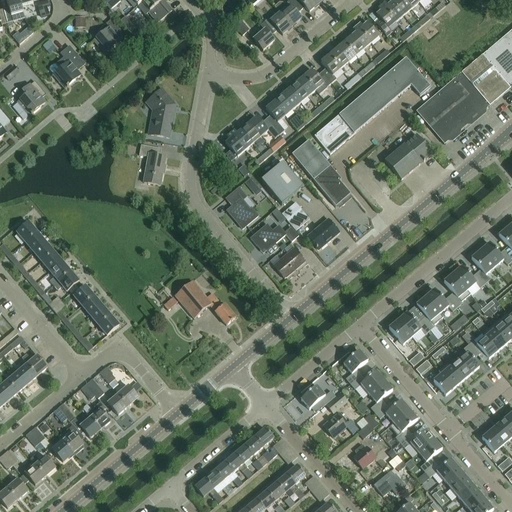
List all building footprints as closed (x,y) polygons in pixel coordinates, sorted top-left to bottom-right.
[(7,25),(14,23),(25,19),(22,9),(19,0),(5,0),(8,8),(3,10),(7,25)] [(19,0),(22,9),(34,5),(33,2),(39,0),(19,0)] [(85,0),(82,0),(80,3),(84,8),(89,4),(85,0)] [(110,10),(118,4),(121,2),(119,0),(112,0),(106,6),(110,10)] [(144,0),(142,3),(138,6),(146,16),(148,14),(148,13),(162,1),(163,0),(144,0)] [(279,14),(292,28),(292,27),(300,20),(301,20),(296,14),(301,11),(291,0),(289,0),(286,3),(285,5),(283,3),(279,2),(274,7),(280,13),(279,14)] [(319,5),(314,0),(291,0),(301,11),(304,8),(309,13),(310,13),(309,13),(318,5),(319,5)] [(403,16),(411,10),(402,0),(394,0),(392,3),(403,16)] [(419,3),(415,0),(402,0),(411,10),(419,3)] [(48,1),(38,4),(42,18),(49,15),(47,7),(50,6),(48,1)] [(167,7),(162,1),(148,13),(148,14),(157,24),(172,11),(168,6),(167,7)] [(403,16),(392,3),(388,6),(385,3),(382,6),(395,22),(403,16)] [(439,12),(445,7),(442,3),(436,9),(439,12)] [(386,37),(391,33),(388,29),(395,22),(382,6),(378,9),(380,12),(376,16),(381,22),(376,26),(386,37)] [(431,18),(433,17),(439,12),(436,9),(428,15),(431,18)] [(292,28),(279,14),(270,21),(268,18),(264,22),(274,34),(278,30),(282,36),(283,36),(282,35),(291,28),(292,28)] [(424,25),(430,20),(431,18),(428,15),(421,21),(424,25)] [(130,33),(135,29),(136,29),(125,16),(120,21),(130,33)] [(109,28),(94,41),(105,54),(104,55),(105,56),(109,53),(109,52),(121,42),(117,37),(121,34),(122,33),(110,20),(106,24),(109,28)] [(242,37),(249,31),(239,20),(233,25),(236,30),(242,37)] [(416,32),(418,30),(424,25),(421,21),(415,27),(413,28),(416,32)] [(270,37),(274,34),(264,22),(259,26),(264,31),(258,36),(255,33),(251,37),(263,52),(274,42),(270,37)] [(379,37),(367,24),(363,27),(360,24),(356,27),(371,44),(379,37)] [(231,34),(235,30),(232,26),(227,30),(231,34)] [(363,50),(371,44),(356,27),(353,30),(356,33),(351,37),(363,50)] [(409,38),(414,33),(416,32),(413,28),(411,29),(406,34),(409,38)] [(63,30),(58,34),(66,42),(70,38),(63,30)] [(511,30),(416,112),(438,138),(444,145),(511,87),(511,30)] [(402,43),(409,38),(406,34),(399,40),(402,43)] [(363,50),(351,37),(347,40),(345,37),(341,40),(355,57),(363,50)] [(347,63),(355,57),(341,40),(338,43),(340,46),(336,50),(347,63)] [(50,68),(50,71),(54,75),(53,76),(64,91),(69,87),(68,86),(80,76),(76,71),(83,65),(84,66),(85,66),(69,47),(61,54),(69,63),(60,70),(56,65),(53,65),(50,68)] [(347,63),(336,50),(332,53),(330,50),(326,53),(340,70),(347,63)] [(384,59),(390,54),(387,51),(381,56),(384,59)] [(331,84),(336,80),(332,76),(340,70),(326,53),(322,56),(325,59),(321,63),(326,69),(321,73),(331,84)] [(60,65),(65,61),(62,55),(56,59),(60,65)] [(376,66),(377,65),(384,59),(381,56),(374,61),(373,62),(376,66)] [(406,59),(338,116),(339,116),(354,135),(411,87),(420,97),(430,88),(406,59)] [(368,72),(374,67),(376,66),(373,62),(371,63),(365,69),(368,72)] [(9,81),(18,73),(14,68),(15,68),(5,76),(9,81)] [(361,79),(362,77),(368,72),(365,69),(358,75),(361,79)] [(317,77),(312,71),(307,74),(305,71),(301,74),(315,91),(319,87),(323,92),(327,88),(331,84),(321,73),(317,77)] [(307,97),(315,91),(301,74),(298,77),(300,80),(296,84),(307,97)] [(350,81),(350,82),(353,85),(359,80),(361,79),(358,75),(356,76),(353,79),(350,81)] [(45,95),(34,82),(31,85),(30,84),(21,92),(25,96),(12,108),(24,121),(28,117),(29,118),(33,115),(33,114),(45,103),(41,99),(45,95)] [(347,90),(353,85),(350,82),(344,87),(347,90)] [(307,97),(296,84),(292,87),(289,84),(286,88),(300,104),(307,97)] [(292,110),(300,104),(286,88),(282,90),(285,93),(281,97),(292,110)] [(169,139),(175,105),(162,90),(148,102),(154,109),(158,114),(158,115),(155,115),(152,127),(150,127),(148,135),(159,137),(169,139)] [(292,110),(281,97),(277,100),(274,97),(271,100),(285,117),(292,110)] [(328,106),(334,101),(331,97),(325,102),(328,106)] [(279,136),(285,131),(278,123),(285,117),(271,100),(267,103),(270,106),(265,110),(270,116),(266,120),(279,136)] [(321,113),(328,106),(325,102),(317,109),(321,113)] [(0,138),(6,133),(2,129),(7,125),(10,122),(0,109),(0,138)] [(313,119),(321,113),(317,109),(310,116),(313,119)] [(305,126),(313,119),(310,116),(302,122),(305,126)] [(339,116),(314,137),(330,156),(354,135),(339,116)] [(261,124),(256,118),(252,121),(249,118),(246,121),(260,138),(268,132),(275,140),(279,136),(266,120),(261,124)] [(298,126),(293,120),(290,122),(298,132),(305,126),(302,122),(298,126)] [(252,145),(260,138),(246,121),(242,124),(245,128),(241,131),(252,145)] [(252,145),(241,131),(237,134),(234,131),(230,135),(245,151),(252,145)] [(245,151),(230,135),(227,137),(230,140),(225,144),(231,151),(225,155),(231,163),(245,151)] [(424,161),(432,155),(416,135),(385,162),(401,181),(420,165),(419,163),(422,161),(423,163),(425,162),(424,161)] [(341,181),(308,142),(292,156),(335,208),(350,195),(340,183),(341,181)] [(160,187),(165,158),(160,157),(161,150),(151,148),(141,146),(139,155),(148,157),(144,183),(150,185),(160,187)] [(265,160),(273,153),(270,149),(262,156),(265,160)] [(258,166),(265,160),(262,156),(254,163),(258,166)] [(251,172),(258,166),(254,163),(248,168),(251,172)] [(282,206),(303,188),(282,164),(261,182),(282,206)] [(250,179),(245,184),(247,187),(252,188),(255,185),(250,179)] [(246,197),(239,188),(226,199),(232,207),(227,212),(233,219),(235,218),(239,223),(238,224),(242,230),(258,217),(252,209),(250,211),(242,201),(246,197)] [(296,231),(309,220),(295,203),(282,215),(296,231)] [(319,251),(340,233),(328,220),(308,237),(310,239),(319,251)] [(25,244),(37,233),(29,223),(16,234),(25,244)] [(298,237),(291,228),(284,233),(278,227),(272,232),(267,225),(250,239),(256,247),(259,244),(266,252),(286,236),(292,243),(298,237)] [(511,233),(508,229),(499,236),(508,247),(503,251),(511,261),(511,233)] [(33,253),(45,243),(37,233),(25,244),(33,253)] [(42,263),(54,253),(45,243),(33,253),(42,263)] [(507,266),(511,262),(511,261),(503,251),(498,255),(489,244),(480,252),(494,269),(503,261),(507,266)] [(0,248),(8,258),(11,255),(3,245),(0,247),(0,248)] [(285,280),(305,262),(291,245),(284,251),(287,255),(273,267),(285,280)] [(486,276),(494,269),(480,252),(471,259),(480,270),(476,274),(485,285),(490,281),(486,276)] [(50,273),(62,263),(54,253),(42,263),(50,273)] [(16,268),(20,265),(11,255),(8,258),(16,268)] [(54,286),(60,281),(70,272),(62,263),(50,273),(54,278),(50,282),(54,286)] [(25,278),(28,275),(20,265),(16,268),(25,278)] [(480,289),(485,285),(476,274),(471,278),(462,267),(453,275),(467,292),(476,284),(480,289)] [(71,273),(70,272),(60,281),(54,286),(58,291),(62,287),(67,293),(68,291),(71,294),(78,289),(75,286),(79,282),(79,280),(73,272),(71,273)] [(14,279),(22,286),(26,282),(18,274),(14,279)] [(33,287),(36,284),(28,275),(25,278),(33,287)] [(467,292),(453,275),(444,283),(453,294),(448,298),(457,308),(462,304),(461,303),(470,295),(467,292)] [(207,299),(192,282),(175,297),(194,320),(212,305),(217,311),(215,313),(226,327),(236,318),(224,305),(222,307),(212,294),(207,299)] [(41,297),(44,294),(36,284),(33,287),(41,297)] [(82,308),(89,302),(94,297),(85,287),(73,297),(82,308)] [(452,313),(457,308),(448,298),(443,302),(434,291),(425,298),(439,315),(448,308),(452,313)] [(51,303),(44,294),(41,297),(52,310),(62,302),(57,298),(51,303)] [(90,317),(102,307),(94,297),(89,302),(82,308),(90,317)] [(168,311),(172,308),(177,304),(173,298),(164,306),(168,311)] [(439,315),(425,298),(416,306),(425,317),(421,321),(430,332),(435,327),(433,326),(442,318),(439,315)] [(64,324),(67,320),(60,311),(65,307),(62,302),(52,310),(64,324)] [(98,327),(111,317),(102,307),(90,317),(98,327)] [(407,314),(398,322),(412,338),(421,331),(425,336),(430,332),(421,321),(416,325),(407,314)] [(511,320),(510,317),(507,314),(498,321),(511,337),(511,320)] [(107,337),(108,336),(119,326),(111,317),(98,327),(107,337)] [(450,334),(462,325),(457,318),(445,327),(450,334)] [(71,333),(75,329),(67,320),(64,324),(71,333)] [(505,346),(511,340),(511,337),(498,321),(490,328),(505,346)] [(412,338),(398,322),(389,329),(403,346),(412,338)] [(497,353),(505,346),(490,328),(482,335),(485,338),(497,353)] [(80,343),(84,339),(75,329),(71,333),(80,343)] [(8,342),(10,341),(18,334),(15,331),(5,339),(8,342)] [(13,349),(16,347),(23,341),(20,337),(10,346),(13,349)] [(88,352),(89,352),(93,348),(87,341),(85,338),(84,339),(80,343),(88,352)] [(489,360),(497,353),(485,338),(477,345),(473,342),(468,346),(477,356),(482,353),(489,360)] [(4,357),(13,349),(10,346),(1,354),(4,357)] [(473,360),(477,356),(468,346),(463,350),(467,354),(458,361),(471,375),(479,368),(473,360)] [(346,380),(350,386),(361,376),(356,371),(368,362),(359,352),(343,366),(351,375),(346,380)] [(31,361),(26,355),(22,359),(27,365),(37,377),(47,369),(37,357),(31,361)] [(462,382),(471,375),(458,361),(450,367),(447,364),(462,382)] [(454,389),(462,382),(447,364),(439,371),(454,389)] [(27,386),(37,377),(27,365),(17,374),(27,386)] [(112,389),(118,385),(114,381),(115,380),(106,369),(99,374),(112,389)] [(454,389),(439,371),(438,371),(441,375),(433,382),(445,396),(454,389)] [(361,376),(350,386),(355,391),(361,386),(369,395),(384,382),(376,372),(365,382),(361,376)] [(18,394),(27,386),(17,374),(7,382),(18,394)] [(97,400),(104,394),(101,391),(99,388),(92,380),(86,385),(95,396),(95,397),(97,400)] [(0,393),(8,402),(18,394),(7,382),(0,387),(0,393)] [(392,391),(384,382),(369,395),(377,404),(371,409),(376,415),(386,406),(381,401),(392,391)] [(90,401),(95,397),(95,396),(86,385),(81,390),(87,397),(90,401)] [(128,408),(138,399),(128,387),(118,396),(128,408)] [(317,387),(301,401),(309,411),(320,401),(325,406),(335,397),(331,392),(325,397),(317,387)] [(333,415),(347,403),(341,395),(327,407),(333,415)] [(118,416),(128,408),(118,396),(108,404),(111,409),(118,416)] [(390,411),(386,406),(376,415),(380,420),(387,415),(394,424),(409,411),(401,402),(390,411)] [(81,427),(75,419),(63,405),(58,409),(68,420),(73,426),(80,435),(84,432),(90,440),(101,431),(94,423),(85,412),(84,413),(86,415),(81,419),(85,424),(81,427)] [(63,424),(68,420),(58,409),(53,413),(63,424)] [(89,409),(85,412),(94,423),(101,431),(111,422),(100,410),(95,415),(93,413),(93,412),(91,410),(89,409)] [(401,444),(411,436),(406,430),(417,421),(409,411),(394,424),(390,428),(398,437),(396,439),(401,444)] [(358,430),(350,421),(347,423),(339,414),(323,427),(333,439),(346,427),(353,435),(358,430)] [(369,415),(364,420),(368,425),(374,420),(369,415)] [(498,425),(511,440),(511,438),(511,424),(507,418),(498,425)] [(363,440),(374,431),(373,430),(378,426),(374,420),(368,425),(364,429),(358,434),(363,440)] [(44,434),(49,430),(45,424),(40,429),(44,434)] [(502,447),(511,440),(498,425),(490,432),(502,447)] [(73,454),(78,450),(80,452),(84,448),(82,446),(83,446),(79,441),(83,438),(80,435),(73,426),(69,429),(73,434),(63,442),(73,454)] [(40,444),(45,440),(42,436),(35,428),(31,432),(40,444)] [(255,438),(263,448),(273,440),(265,429),(255,438)] [(411,436),(401,444),(406,449),(413,458),(419,453),(434,441),(426,431),(415,440),(411,436)] [(35,448),(40,444),(31,432),(26,437),(32,444),(35,448)] [(494,454),(502,447),(490,432),(482,439),(494,454)] [(363,442),(365,444),(374,437),(371,434),(363,442)] [(253,457),(263,448),(255,438),(245,446),(253,457)] [(286,444),(282,440),(273,448),(277,452),(286,444)] [(434,441),(419,453),(428,463),(421,468),(426,473),(436,465),(431,459),(442,450),(434,441)] [(63,463),(73,454),(63,442),(53,451),(56,455),(63,463)] [(277,452),(279,455),(280,457),(290,449),(286,444),(277,452)] [(243,465),(253,457),(245,446),(235,455),(243,465)] [(364,449),(362,446),(354,452),(357,455),(353,459),(363,471),(376,460),(366,448),(364,449)] [(284,461),(293,453),(290,449),(280,457),(284,461)] [(392,460),(396,456),(391,450),(387,454),(392,460)] [(3,456),(13,467),(15,470),(18,467),(16,464),(17,463),(14,459),(8,452),(3,456)] [(273,460),(268,454),(267,452),(262,456),(268,463),(273,460)] [(288,466),(297,458),(293,453),(284,461),(288,466)] [(233,474),(243,465),(235,455),(225,463),(233,474)] [(13,467),(3,456),(0,458),(0,462),(8,471),(13,467)] [(39,462),(34,456),(30,460),(35,466),(37,468),(45,478),(55,469),(49,462),(45,457),(39,462)] [(399,473),(406,467),(397,456),(388,463),(394,470),(395,468),(399,473)] [(505,461),(497,468),(502,473),(510,467),(511,464),(511,462),(508,459),(505,461)] [(443,481),(458,469),(451,460),(440,470),(436,465),(426,473),(431,479),(437,473),(443,481)] [(258,471),(263,468),(257,461),(252,465),(258,471)] [(225,463),(215,472),(223,482),(233,474),(225,463)] [(35,486),(45,478),(37,468),(35,466),(25,474),(35,486)] [(295,485),(305,477),(297,467),(286,475),(295,485)] [(252,476),(248,471),(247,469),(242,473),(248,480),(253,476),(252,476)] [(465,477),(458,469),(443,481),(450,489),(465,477)] [(214,490),(223,482),(215,472),(205,480),(214,490)] [(394,476),(390,472),(373,486),(383,498),(392,490),(396,496),(405,487),(395,475),(394,476)] [(285,494),(295,485),(286,475),(276,484),(285,494)] [(22,486),(26,483),(21,477),(17,481),(21,485),(22,486)] [(243,485),(237,477),(233,481),(238,488),(243,485)] [(317,482),(314,477),(304,485),(308,489),(317,482)] [(465,477),(450,489),(457,498),(472,485),(465,477)] [(223,501),(214,490),(205,480),(195,488),(203,499),(209,494),(219,505),(223,501)] [(21,485),(17,481),(8,489),(10,492),(18,501),(28,493),(22,486),(21,485)] [(308,489),(310,492),(312,494),(321,486),(317,482),(308,489)] [(275,502),(285,494),(276,484),(266,492),(275,502)] [(479,494),(472,485),(457,498),(464,506),(479,494)] [(229,497),(233,493),(227,486),(223,490),(229,497)] [(325,491),(321,486),(312,494),(316,499),(325,491)] [(10,492),(8,489),(0,495),(0,501),(7,510),(18,501),(10,492)] [(299,490),(294,493),(300,500),(304,497),(299,490)] [(320,503),(329,495),(325,491),(316,499),(320,503)] [(265,511),(275,502),(266,492),(256,500),(265,511)] [(479,494),(464,506),(469,511),(474,511),(486,502),(479,494)] [(400,511),(415,511),(409,505),(413,501),(408,496),(398,505),(402,510),(400,511)] [(294,505),(290,499),(289,498),(284,502),(290,509),(295,505),(294,505)] [(248,511),(263,511),(265,511),(256,500),(246,509),(248,511)] [(491,511),(493,511),(486,502),(474,511),(491,511)]
